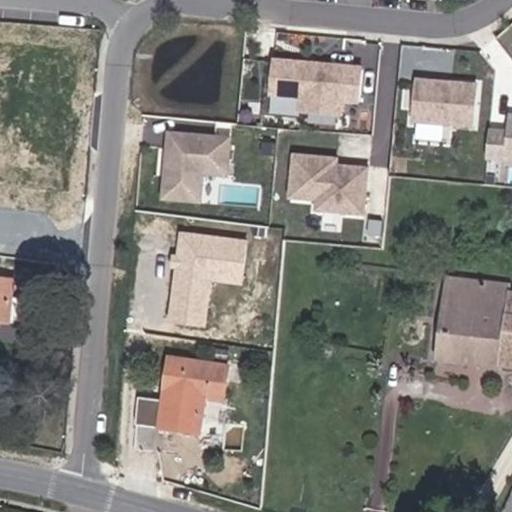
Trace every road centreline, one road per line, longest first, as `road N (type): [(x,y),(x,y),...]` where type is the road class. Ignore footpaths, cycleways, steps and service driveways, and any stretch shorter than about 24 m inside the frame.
road 1 (residential): [(80,490),(116,67),(127,28)]
road 2 (residential): [(247,6),(452,24),(498,0)]
road 3 (residential): [(127,28),(155,6),(247,6)]
road 4 (residential): [(16,0),(107,6),(127,28)]
